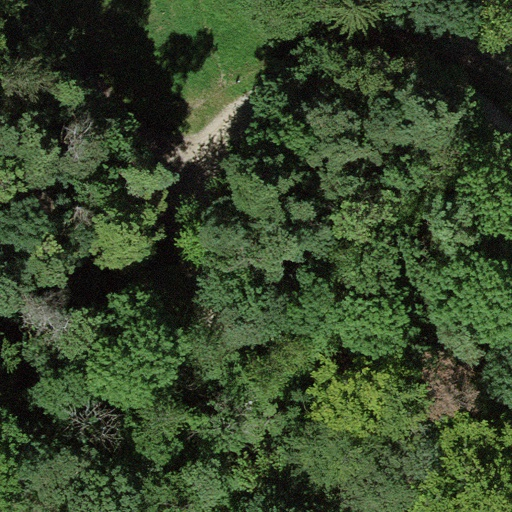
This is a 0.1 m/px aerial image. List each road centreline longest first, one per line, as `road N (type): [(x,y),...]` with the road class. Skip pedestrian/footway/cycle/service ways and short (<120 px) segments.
road 1 (track): [(0,52),(67,129),(171,181),(287,511)]
road 2 (track): [(171,181),(283,101),(396,80),(484,120),(511,147)]
